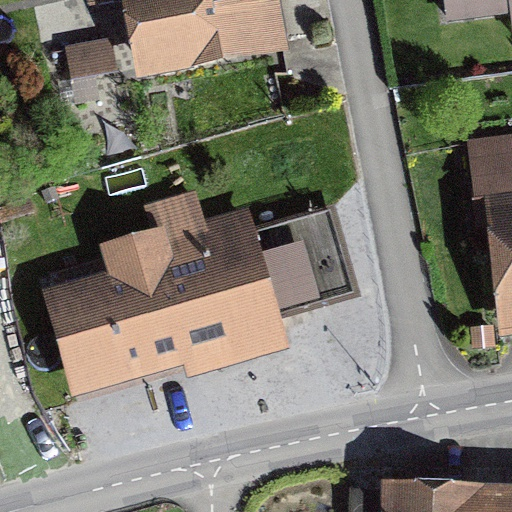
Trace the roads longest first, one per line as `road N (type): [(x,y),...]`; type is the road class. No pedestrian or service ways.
road 1 (residential): [(419,415),(345,0)]
road 2 (tertiary): [(419,415),(205,464)]
road 3 (tertiary): [(205,464),(24,511)]
